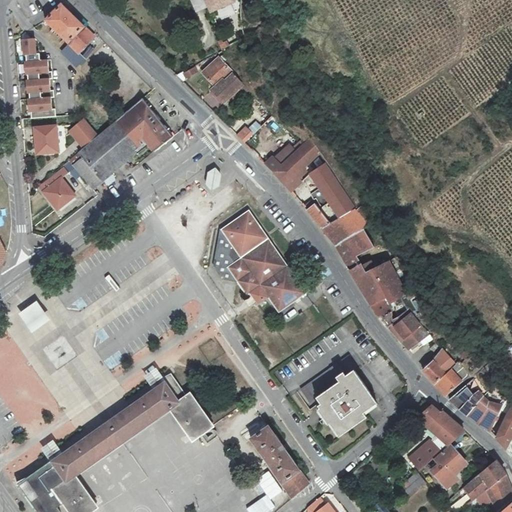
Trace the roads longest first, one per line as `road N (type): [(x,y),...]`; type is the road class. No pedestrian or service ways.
road 1 (residential): [(327,477),(134,195)]
road 2 (tertiary): [(222,134),(321,244),(425,388)]
road 3 (tertiary): [(84,0),(222,134)]
road 4 (unclassified): [(2,0),(18,191)]
road 5 (unclassified): [(134,195),(23,267)]
road 6 (tertiary): [(425,388),(511,472)]
